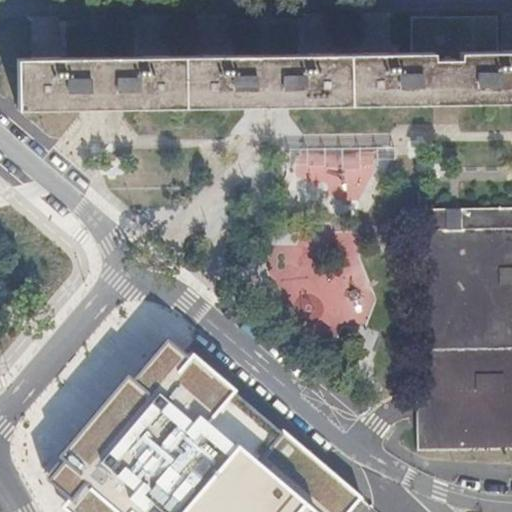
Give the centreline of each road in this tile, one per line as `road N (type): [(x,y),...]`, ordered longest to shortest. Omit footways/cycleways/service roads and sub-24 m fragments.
road 1 (residential): [(135,260),(392,468),(457,498),(511,506)]
road 2 (residential): [(135,260),(0,417)]
road 3 (residential): [(135,260),(0,136)]
